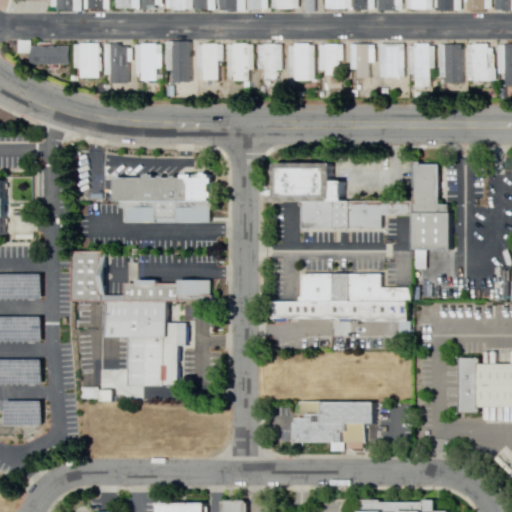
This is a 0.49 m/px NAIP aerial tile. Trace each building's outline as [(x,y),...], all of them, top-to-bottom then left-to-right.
[(87,0),(87,13),(79,13),(80,12),(62,11),(62,8),(56,8),(56,0),(87,0)] [(109,0),(109,11),(101,11),(101,10),(96,10),(96,0),(109,0)] [(146,0),(146,10),(122,10),(122,0),(146,0)] [(162,6),(162,10),(147,10),(147,0),(168,0),(168,6),(162,6)] [(198,0),(198,11),(190,11),(190,12),(179,12),(179,10),(172,10),(172,0),(198,0)] [(200,11),(200,0),(221,0),(221,11),(200,11)] [(251,0),(251,13),(235,13),(235,12),(226,12),(226,0),(251,0)] [(253,11),(252,0),(274,0),(274,11),(253,11)] [(277,0),(305,0),(305,11),(277,11),(277,0)] [(308,0),(321,0),(321,11),(313,11),(313,8),(308,8),(308,0)] [(358,0),(358,10),(331,10),(331,0),(358,0)] [(360,0),(360,11),(374,11),(374,10),(380,10),(380,0),(360,0)] [(384,0),(385,12),(409,12),(409,0),(384,0)] [(413,0),(413,11),(439,11),(439,0),(413,0)] [(444,13),(467,13),(467,0),(441,0),(441,9),(444,9),(444,13)] [(473,13),(492,13),(492,10),(498,10),(498,0),(470,0),(470,3),(473,3),(473,13)] [(511,0),(501,0),(501,11),(510,11),(510,12),(511,12),(511,0)] [(24,55),(24,42),(36,42),(36,55),(24,55)] [(179,84),(179,72),(172,72),(172,43),(196,43),(197,84),(179,84)] [(105,80),(86,79),(86,70),(79,70),(80,46),(86,46),(86,45),(106,45),(105,80)] [(163,82),(146,82),(146,77),(141,77),(141,46),(147,46),(147,45),(162,45),(162,46),(167,46),(168,70),(162,70),(163,82)] [(208,82),(208,72),(202,72),(202,45),(229,45),(229,62),(224,62),(224,82),(208,82)] [(254,82),(238,82),(238,78),(233,78),(233,47),(239,46),(239,45),(254,45),(254,46),(259,46),(259,71),(254,71),(254,82)] [(282,81),(269,81),(269,70),(263,70),(263,46),(287,45),(288,72),(282,72),(282,81)] [(321,82),(294,82),(294,48),(300,47),(300,45),(315,45),(315,47),(320,47),(321,82)] [(344,77),(330,77),(330,72),(325,72),(325,46),(331,46),(344,45),(344,46),(349,46),(349,62),(343,62),(344,77)] [(386,79),(386,46),(410,45),(410,79),(386,79)] [(419,76),(415,76),(414,48),(420,48),(420,45),(435,45),(435,48),(440,48),(441,70),(436,70),(436,88),(420,89),(419,76)] [(473,46),(479,46),(479,45),(494,45),(494,50),(499,50),(499,56),(501,56),(501,70),(502,70),(502,82),(478,82),(478,78),(473,78),(473,46)] [(134,85),(117,85),(117,76),(110,76),(110,46),(126,46),(126,48),(134,48),(134,50),(138,50),(138,63),(134,63),(134,85)] [(356,46),(375,46),(381,46),(381,64),(375,64),(375,80),(362,80),(362,71),(356,71),(356,46)] [(450,85),(468,85),(468,46),(444,46),(445,79),(450,79),(450,85)] [(511,88),(510,88),(509,75),(504,75),(503,46),(511,46),(511,88)] [(76,66),(37,66),(37,48),(76,48),(76,66)] [(420,252),(460,252),(460,215),(457,215),(457,206),(447,206),(447,166),(428,166),(428,164),(420,164),(420,252)] [(341,165),(341,183),(353,183),(353,203),(419,203),(419,217),(390,217),(390,231),(309,231),(309,208),(307,208),(307,203),(284,203),(284,165),(341,165)] [(131,224),(217,225),(217,210),(221,210),(221,204),(218,204),(218,177),(151,176),(151,180),(121,180),(121,203),(128,203),(128,210),(131,210),(131,224)] [(0,183),(13,183),(12,237),(0,237),(0,183)] [(80,303),(217,304),(217,282),(185,282),(185,286),(164,286),(164,282),(143,282),(143,286),(132,286),(132,297),(112,297),(112,253),(80,253),(80,303)] [(417,257),(429,257),(429,274),(417,274),(417,257)] [(305,303),(420,303),(420,290),(389,290),(389,276),(308,276),(308,299),(305,299),(305,303)] [(175,304),(175,325),(193,325),(193,348),(185,348),(185,389),(135,389),(135,340),(115,340),(115,304),(175,304)] [(405,335),(416,335),(416,324),(418,324),(418,304),(282,304),(282,320),(283,320),(283,321),(372,321),(372,324),(405,324),(405,335)] [(468,360),(489,360),(489,367),(511,366),(511,410),(488,410),(488,415),(468,416),(468,360)] [(86,389),(104,389),(104,401),(86,401),(86,389)] [(106,404),(106,392),(119,392),(119,404),(106,404)] [(306,404),(331,404),(331,405),(384,405),(383,426),(372,426),(372,445),(368,445),(368,451),(354,451),(354,445),(352,445),(352,446),(350,446),(350,453),(337,453),(337,446),(303,445),(303,426),(306,426),(306,404)] [(231,511),(231,503),(255,503),(255,511),(231,511)] [(370,511),(370,503),(388,503),(388,505),(432,505),(432,503),(444,503),(444,511),(370,511)]
